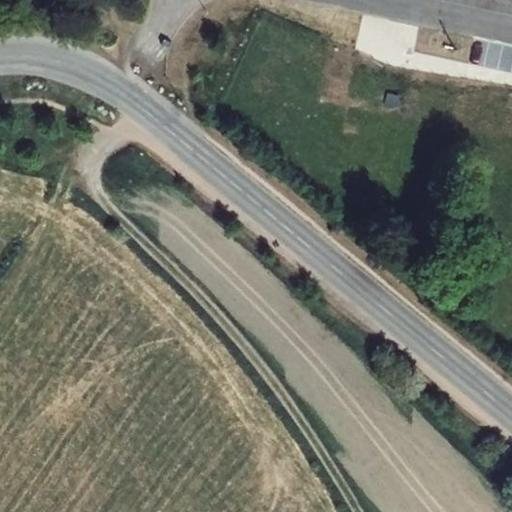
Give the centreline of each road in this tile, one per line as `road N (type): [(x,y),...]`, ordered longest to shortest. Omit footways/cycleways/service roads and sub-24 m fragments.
road 1 (secondary): [(0,57),(50,60),(109,83),(511,413)]
road 2 (track): [(357,511),(249,349),(91,185),(91,153),(148,113)]
road 3 (residential): [(374,0),(511,29)]
